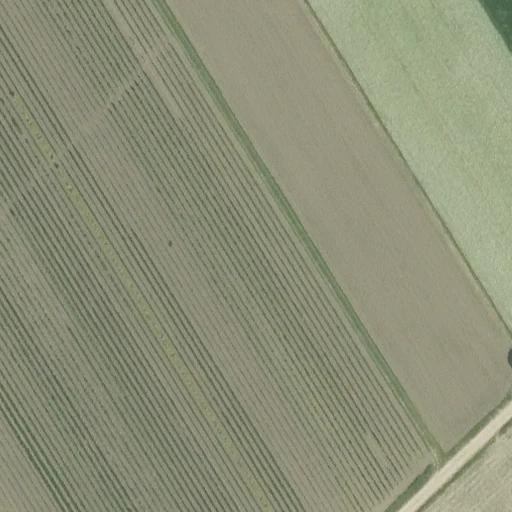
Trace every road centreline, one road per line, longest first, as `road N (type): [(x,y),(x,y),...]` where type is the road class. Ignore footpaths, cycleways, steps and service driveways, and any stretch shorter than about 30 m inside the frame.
road 1 (track): [(106,0),(411,509)]
road 2 (track): [(511,412),(409,511)]
